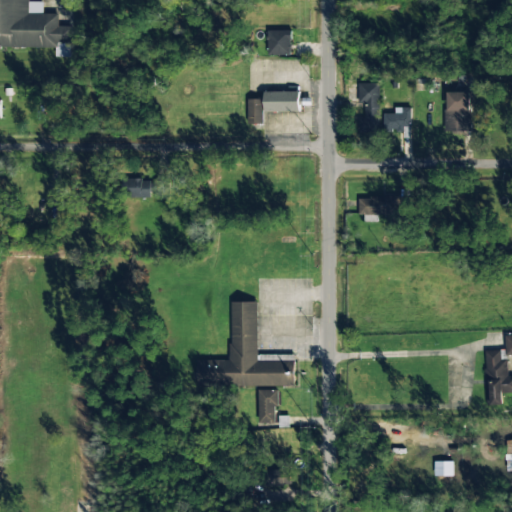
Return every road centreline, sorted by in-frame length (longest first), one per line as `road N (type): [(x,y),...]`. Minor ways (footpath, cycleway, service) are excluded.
road 1 (residential): [(330,511),(328,0)]
road 2 (residential): [(329,151),(0,151)]
road 3 (residential): [(511,167),(329,168)]
